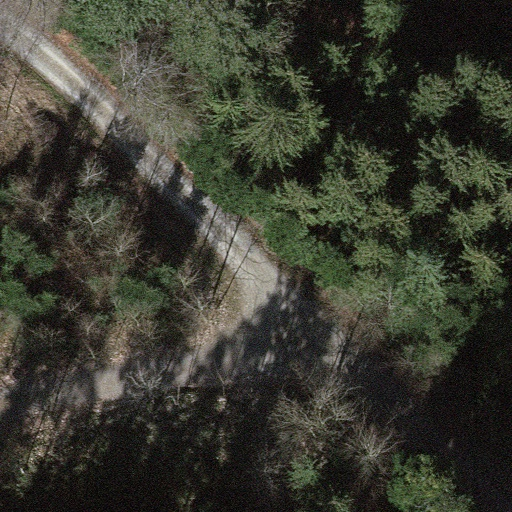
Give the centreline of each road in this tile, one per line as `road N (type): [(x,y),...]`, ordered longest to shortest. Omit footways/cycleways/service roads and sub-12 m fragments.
road 1 (track): [(0,49),(333,346),(511,477)]
road 2 (track): [(333,346),(0,418)]
